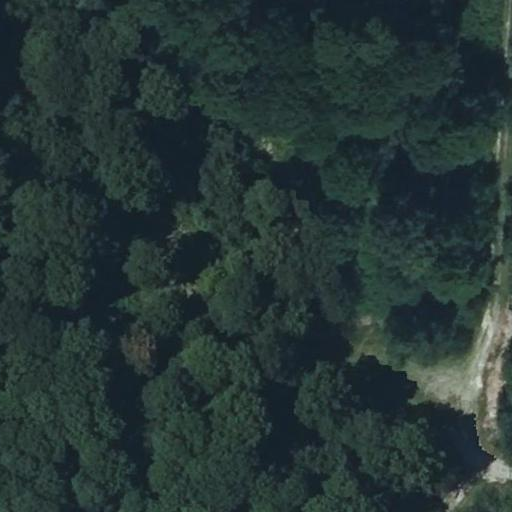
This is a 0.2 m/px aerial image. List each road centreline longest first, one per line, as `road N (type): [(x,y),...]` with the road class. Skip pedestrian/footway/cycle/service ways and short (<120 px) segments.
road 1 (track): [(0,186),(357,376)]
road 2 (track): [(476,465),(511,117)]
road 3 (track): [(511,471),(476,465),(357,376)]
